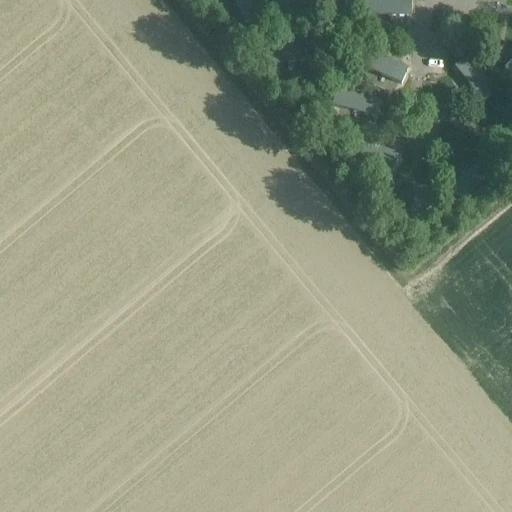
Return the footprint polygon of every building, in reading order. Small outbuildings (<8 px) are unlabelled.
[(257,20),(250,0),(233,0),(242,25),(257,20)] [(298,5),(296,0),(280,0),(283,9),(298,5)] [(344,15),(342,0),(326,0),(329,17),(344,15)] [(410,0),(408,0),(364,0),(364,13),(409,16),(410,0)] [(308,44),(263,49),(265,64),(310,60),(308,44)] [(407,72),(367,52),(360,65),(400,86),(407,72)] [(494,92),(466,57),(454,67),(482,102),(494,92)] [(511,60),(502,69),(511,81),(511,80),(511,60)] [(378,96),(333,90),(331,105),(376,112),(378,96)] [(398,157),(356,139),(350,153),(392,171),(398,157)] [(482,161),(448,191),(458,202),(492,173),(482,161)] [(413,187),(405,231),(421,234),(428,190),(413,187)]
